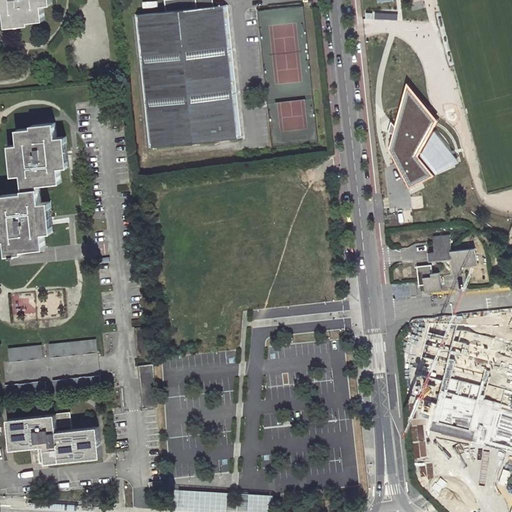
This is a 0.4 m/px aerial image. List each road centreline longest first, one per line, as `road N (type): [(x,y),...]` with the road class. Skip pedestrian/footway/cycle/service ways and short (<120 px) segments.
road 1 (residential): [(336,0),(389,511)]
road 2 (residential): [(139,511),(100,103)]
